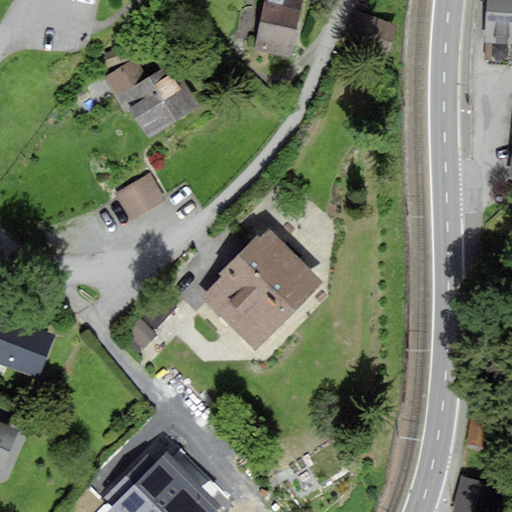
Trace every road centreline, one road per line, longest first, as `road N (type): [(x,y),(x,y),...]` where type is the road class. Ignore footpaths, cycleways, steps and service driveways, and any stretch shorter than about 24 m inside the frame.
road 1 (secondary): [(450,0),(448,352),(419,511)]
road 2 (residential): [(344,0),(295,118),(226,200),(174,243),(116,271),(61,274),(16,250)]
